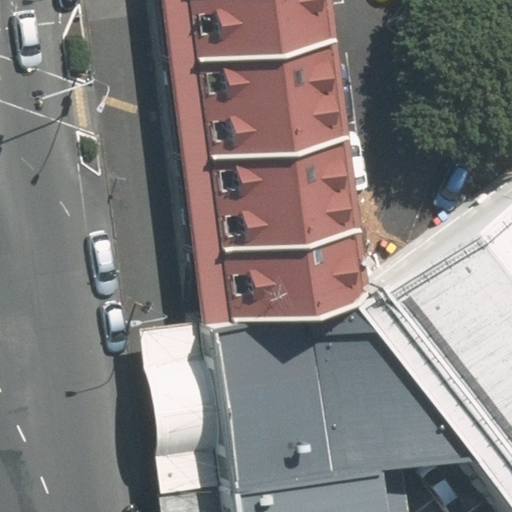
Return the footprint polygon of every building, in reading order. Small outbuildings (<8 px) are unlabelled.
[(144,0),(184,322),(334,303),(356,287),(319,0),(144,0)] [(511,511),(511,171),(356,287),(334,303),(447,454),(489,511),(511,511)] [(184,322),(203,485),(359,465),(447,454),(334,303),(184,322)] [(206,511),(203,485),(184,322),(124,330),(147,511),(206,511)] [(364,511),(359,465),(203,485),(206,511),(364,511)]
